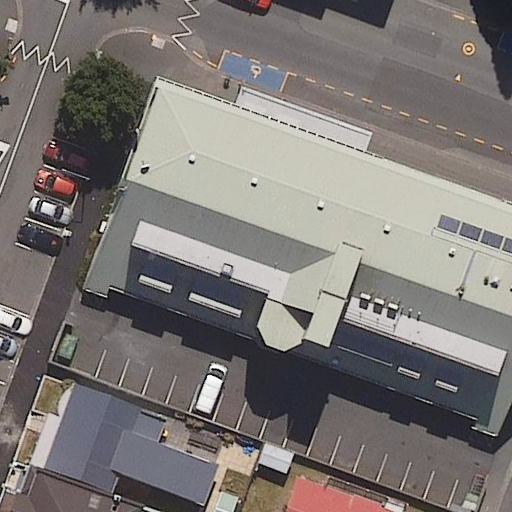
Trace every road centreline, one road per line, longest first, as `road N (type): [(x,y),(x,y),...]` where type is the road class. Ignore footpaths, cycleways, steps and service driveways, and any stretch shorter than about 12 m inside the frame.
road 1 (tertiary): [(511,106),(200,0)]
road 2 (residential): [(0,179),(64,0)]
